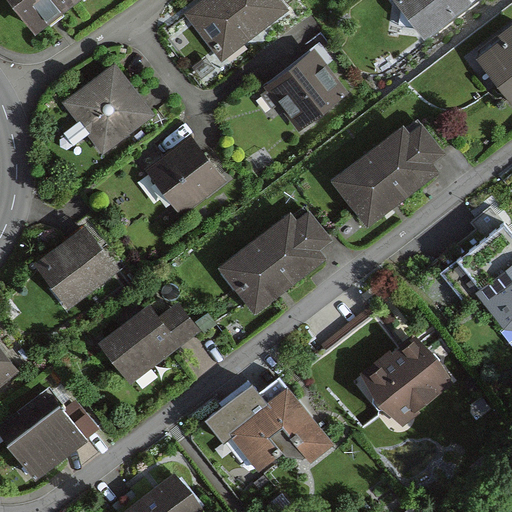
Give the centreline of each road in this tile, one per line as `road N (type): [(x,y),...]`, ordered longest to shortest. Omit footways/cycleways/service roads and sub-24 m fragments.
road 1 (residential): [(38,511),(511,148)]
road 2 (residential): [(0,93),(37,80),(130,20)]
road 3 (residential): [(0,94),(16,163),(14,202),(0,239)]
